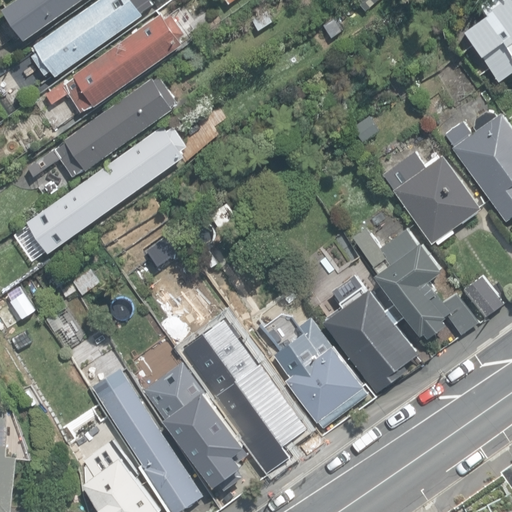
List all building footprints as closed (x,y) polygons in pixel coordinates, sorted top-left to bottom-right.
[(16,0),(6,7),(27,38),(80,0),(16,0)] [(53,68),(58,75),(144,13),(143,12),(155,3),(152,0),(96,0),(35,44),(39,49),(33,53),(47,73),(53,68)] [(302,18),(312,10),(303,0),(300,0),(293,6),(302,18)] [(467,30),(502,81),(511,72),(511,0),(481,0),(490,12),(467,30)] [(66,84),(84,110),(96,101),(97,104),(184,43),(180,38),(187,33),(173,13),(166,17),(163,12),(76,73),(77,76),(66,84)] [(29,166),(35,175),(62,156),(75,174),(87,165),(89,168),(175,107),(173,104),(179,100),(161,75),(155,78),(154,76),(67,138),(69,141),(58,149),(56,147),(29,166)] [(499,114),(496,109),(487,109),(477,117),(475,127),(478,130),(475,132),(465,119),(447,132),(456,144),(455,146),(507,218),(511,214),(511,123),(503,112),(499,114)] [(355,125),(365,139),(380,129),(370,115),(355,125)] [(71,218),(78,229),(99,214),(101,215),(186,155),(181,148),(189,143),(175,123),(168,128),(165,124),(78,186),(80,189),(55,206),(62,216),(75,207),(79,212),(71,218)] [(396,188),(434,241),(482,206),(444,154),(440,156),(438,154),(426,163),(417,150),(386,173),(397,187),(396,188)] [(447,313),(450,311),(455,308),(448,299),(432,277),(445,268),(425,240),(419,244),(408,228),(382,246),(367,225),(354,234),(381,271),(379,273),(423,333),(426,330),(430,336),(449,323),(446,317),(449,315),(447,313)] [(89,256),(53,275),(65,298),(101,279),(89,256)] [(328,319),(379,391),(410,368),(406,363),(422,352),(373,285),(369,288),(358,273),(335,290),(346,306),(328,319)] [(468,286),(488,314),(504,303),(483,275),(468,286)] [(455,308),(450,311),(463,331),(480,320),(460,290),(448,299),(455,308)] [(0,307),(0,318),(6,328),(19,320),(8,303),(0,307)] [(225,403),(267,462),(313,430),(270,371),(242,392),(203,338),(189,348),(227,401),(225,403)] [(290,378),(326,424),(370,390),(365,384),(367,383),(336,342),(290,378)] [(173,511),(184,511),(183,509),(206,494),(123,367),(94,385),(146,465),(144,466),(173,511)] [(158,404),(217,483),(244,462),(237,452),(248,443),(206,388),(203,391),(193,378),(158,404)] [(0,510),(16,511),(19,454),(9,454),(11,408),(0,407),(0,510)] [(85,481),(107,511),(161,511),(165,510),(124,452),(122,454),(115,444),(90,462),(97,473),(85,481)] [(511,466),(502,474),(511,488),(511,466)]
